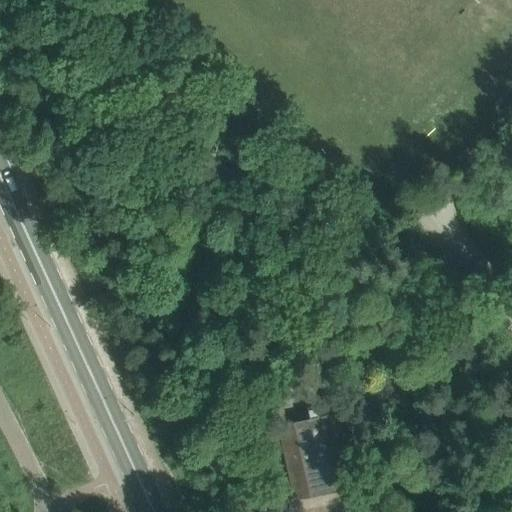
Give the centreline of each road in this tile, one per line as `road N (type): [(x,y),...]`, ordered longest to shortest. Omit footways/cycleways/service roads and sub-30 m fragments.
road 1 (secondary): [(160,511),(0,167)]
road 2 (track): [(433,226),(422,206),(433,181),(511,112)]
